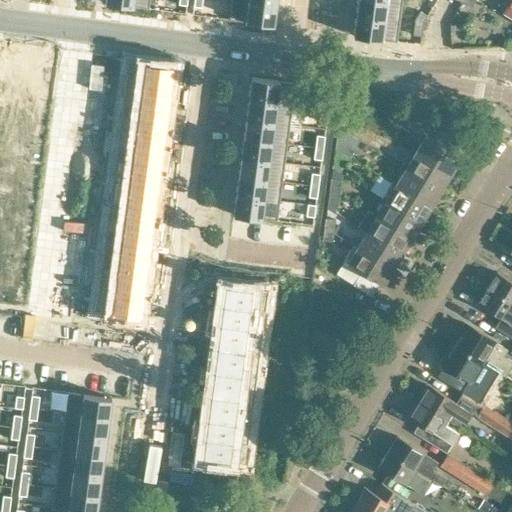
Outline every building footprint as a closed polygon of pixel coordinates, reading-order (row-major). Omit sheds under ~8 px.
[(105,0),(105,3),(133,7),(133,6),(136,6),(135,7),(149,9),(149,0),(105,0)] [(236,0),(231,0),(229,19),(242,21),(242,20),(245,21),(273,25),(275,5),(236,0)] [(383,0),(357,0),(356,16),(399,21),(402,2),(383,0)] [(511,0),(460,0),(460,1),(460,2),(470,9),(475,0),(499,0),(508,5),(504,11),(511,16),(511,0)] [(415,19),(414,23),(423,25),(423,21),(427,15),(420,11),(415,19)] [(353,35),(353,36),(381,39),(384,39),(383,40),(397,41),(399,21),(356,16),(353,35)] [(414,23),(413,35),(421,36),(423,25),(414,23)] [(8,45),(6,65),(49,71),(52,51),(8,45)] [(76,61),(74,74),(84,75),(86,62),(76,61)] [(128,61),(125,83),(169,89),(172,66),(144,63),(141,63),(141,62),(128,61)] [(6,65),(3,84),(47,90),(49,71),(6,65)] [(93,66),(91,79),(101,80),(103,67),(93,66)] [(74,74),(72,87),(82,88),(84,75),(74,74)] [(251,77),(248,99),(292,105),(295,83),(282,81),(282,82),(279,81),(251,77)] [(91,79),(89,91),(99,93),(101,80),(91,79)] [(125,83),(123,105),(166,110),(169,89),(125,83)] [(3,84),(1,103),(44,109),(47,90),(3,84)] [(321,97),(320,109),(328,110),(330,98),(321,97)] [(71,99),(69,112),(79,113),(81,100),(71,99)] [(248,99),(246,118),(289,124),(300,125),(302,107),(292,105),(248,99)] [(351,101),(341,99),(339,111),(349,113),(351,101)] [(1,103),(0,107),(0,122),(42,128),(44,109),(1,103)] [(123,105),(120,126),(163,132),(166,110),(123,105)] [(87,109),(85,121),(95,123),(97,110),(87,109)] [(320,109),(318,121),(326,122),(328,110),(320,109)] [(348,122),(349,113),(339,111),(338,121),(348,122)] [(69,112),(67,125),(77,126),(79,113),(69,112)] [(460,159),(448,151),(454,140),(412,115),(406,124),(421,133),(418,138),(421,140),(414,152),(451,174),(460,159)] [(246,118),(243,137),(287,143),(289,124),(246,118)] [(85,121),(84,134),(94,136),(95,123),(85,121)] [(0,122),(0,141),(39,147),(42,128),(0,122)] [(120,126),(117,147),(161,153),(163,132),(120,126)] [(316,135),(315,147),(323,148),(324,136),(316,135)] [(66,137),(64,150),(74,151),(75,138),(66,137)] [(243,137),(241,156),(284,162),(287,143),(243,137)] [(345,140),(336,139),(334,150),(344,151),(345,140)] [(0,141),(0,165),(36,171),(39,147),(0,141)] [(117,147),(114,169),(158,175),(161,153),(117,147)] [(315,147),(313,159),(321,160),(323,148),(315,147)] [(64,150),(62,163),(72,164),(74,151),(64,150)] [(342,161),(344,151),(334,150),(333,160),(342,161)] [(81,151),(80,164),(90,166),(91,153),(81,151)] [(451,174),(414,152),(408,162),(405,160),(401,166),(441,190),(451,174)] [(241,156),(238,175),(282,181),(284,162),(241,156)] [(80,164),(78,177),(88,178),(90,166),(80,164)] [(0,165),(0,190),(33,194),(36,171),(0,165)] [(441,190),(401,166),(398,170),(401,172),(395,182),(394,184),(431,206),(441,190)] [(114,169),(111,189),(155,195),(158,175),(114,169)] [(311,173),(310,185),(318,186),(320,174),(311,173)] [(238,175),(236,194),(279,200),(282,181),(238,175)] [(340,179),(330,178),(328,190),(338,192),(340,179)] [(394,184),(395,182),(392,180),(382,197),(422,222),(431,206),(394,184)] [(59,185),(58,198),(67,199),(69,186),(59,185)] [(310,185),(308,197),(316,198),(318,186),(310,185)] [(111,189),(109,209),(152,215),(155,195),(111,189)] [(0,190),(0,214),(30,218),(33,194),(0,190)] [(335,212),(337,201),(338,192),(328,190),(326,206),(335,212)] [(76,192),(74,205),(84,206),(86,193),(76,192)] [(233,214),(261,218),(261,217),(264,218),(277,220),(279,200),(236,194),(233,214)] [(422,222),(382,197),(372,213),(376,215),(375,215),(412,238),(422,222)] [(58,198),(56,211),(66,212),(67,199),(58,198)] [(307,204),(306,216),(314,217),(315,205),(307,204)] [(74,205),(73,218),(83,219),(84,206),(74,205)] [(109,209),(106,228),(150,234),(152,215),(109,209)] [(0,214),(0,238),(27,242),(30,218),(0,214)] [(412,238),(375,215),(369,225),(366,223),(363,229),(366,231),(403,254),(412,238)] [(334,219),(325,218),(323,230),(333,232),(334,219)] [(106,228),(104,247),(147,253),(150,234),(106,228)] [(71,230),(69,243),(79,244),(81,231),(71,230)] [(331,241),(333,232),(323,230),(322,240),(331,241)] [(366,231),(356,247),(393,270),(403,254),(366,231)] [(53,232),(51,245),(61,247),(63,234),(53,232)] [(0,238),(0,257),(24,261),(27,242),(0,238)] [(69,243),(68,256),(78,257),(79,244),(69,243)] [(393,270),(356,247),(352,244),(343,260),(361,271),(352,285),(372,297),(380,284),(383,286),(393,270)] [(51,245),(50,258),(60,259),(61,247),(51,245)] [(104,247),(101,268),(145,273),(147,253),(104,247)] [(0,257),(0,277),(22,280),(24,261),(0,257)] [(101,268),(98,288),(142,294),(145,273),(101,268)] [(48,270),(46,283),(56,285),(58,272),(48,270)] [(66,270),(64,283),(74,285),(76,272),(66,270)] [(511,281),(496,272),(487,287),(511,301),(511,281)] [(0,277),(0,297),(19,300),(22,280),(0,277)] [(46,283),(45,296),(55,298),(56,285),(46,283)] [(64,283),(62,296),(72,297),(74,285),(64,283)] [(224,284),(221,304),(265,310),(268,290),(255,288),(255,289),(252,288),(224,284)] [(511,301),(487,287),(478,303),(506,320),(500,330),(511,337),(511,301)] [(98,288),(95,310),(109,312),(109,311),(111,312),(139,316),(142,294),(98,288)] [(292,300),(291,313),(301,315),(302,302),(292,300)] [(221,304),(219,326),(262,331),(265,310),(221,304)] [(291,313),(289,326),(299,328),(301,315),(291,313)] [(508,349),(465,323),(453,343),(483,361),(505,375),(511,365),(511,359),(504,355),(508,349)] [(219,326),(216,347),(259,353),(262,331),(219,326)] [(287,343),(285,356),(295,358),(296,345),(287,343)] [(483,361),(453,343),(441,363),(471,382),(483,361)] [(216,347),(213,371),(256,377),(259,353),(216,347)] [(285,356),(283,369),(293,370),(295,358),(285,356)] [(213,371),(209,395),(253,400),(256,377),(213,371)] [(428,384),(419,400),(448,418),(451,412),(465,421),(471,411),(477,415),(484,403),(468,394),(463,391),(457,401),(451,397),(428,384)] [(475,384),(468,394),(484,403),(504,416),(510,407),(475,384)] [(280,391),(278,404),(288,405),(290,392),(280,391)] [(67,392),(65,412),(108,417),(111,398),(67,392)] [(31,395),(29,407),(37,408),(39,396),(31,395)] [(209,395),(207,416),(250,422),(253,400),(209,395)] [(17,396),(15,408),(23,409),(25,397),(17,396)] [(448,418),(419,400),(409,415),(420,422),(414,431),(447,451),(458,432),(445,423),(448,418)] [(484,403),(477,415),(511,437),(511,420),(504,416),(484,403)] [(278,404),(276,417),(286,418),(288,405),(278,404)] [(29,407),(28,419),(35,420),(37,408),(29,407)] [(65,412),(62,431),(106,437),(108,417),(65,412)] [(14,415),(13,427),(21,428),(22,416),(14,415)] [(207,416),(204,437),(247,443),(250,422),(207,416)] [(13,427),(11,438),(19,440),(21,428),(13,427)] [(62,431),(60,450),(103,456),(106,437),(62,431)] [(26,433),(24,445),(32,446),(34,434),(26,433)] [(274,434),(272,447),(282,448),(284,435),(274,434)] [(396,436),(387,451),(415,468),(432,479),(442,485),(447,477),(433,468),(437,461),(396,436)] [(204,437),(201,458),(229,461),(232,461),(232,462),(245,463),(247,443),(204,437)] [(24,445),(22,457),(30,458),(32,446),(24,445)] [(272,447),(270,459),(280,461),(282,448),(272,447)] [(60,450),(57,469),(101,475),(103,456),(60,450)] [(387,451),(377,467),(418,493),(423,496),(426,490),(430,484),(432,479),(415,468),(387,451)] [(9,453),(8,465),(16,466),(17,454),(9,453)] [(447,453),(440,465),(486,494),(487,493),(503,503),(499,509),(493,506),(489,511),(511,511),(511,492),(494,482),(494,481),(447,453)] [(8,465),(6,477),(14,478),(16,466),(8,465)] [(57,469),(55,488),(98,494),(101,475),(57,469)] [(21,471),(19,483),(27,484),(29,472),(21,471)] [(19,483),(17,495),(25,496),(27,484),(19,483)] [(426,511),(380,483),(375,493),(365,487),(356,503),(370,511),(426,511)] [(55,488),(52,507),(90,511),(95,511),(98,494),(55,488)] [(4,496),(2,508),(10,509),(11,497),(4,496)] [(370,511),(356,503),(350,511),(370,511)]
